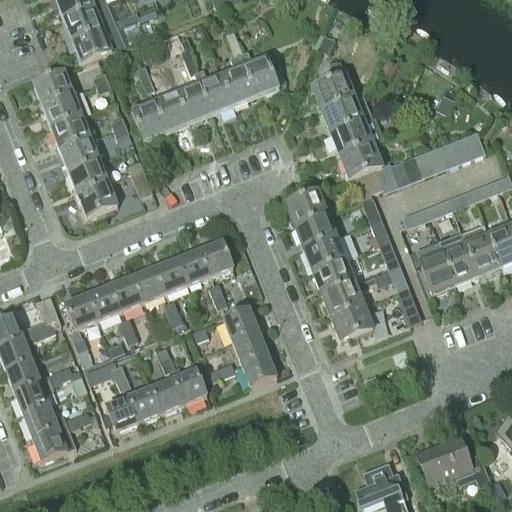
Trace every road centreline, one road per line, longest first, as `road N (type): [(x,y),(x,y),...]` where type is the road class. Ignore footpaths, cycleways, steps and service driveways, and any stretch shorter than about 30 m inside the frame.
road 1 (residential): [(335,449),(240,199),(53,270)]
road 2 (residential): [(335,449),(511,376)]
road 3 (residential): [(178,511),(307,460)]
road 4 (residential): [(53,270),(0,143)]
